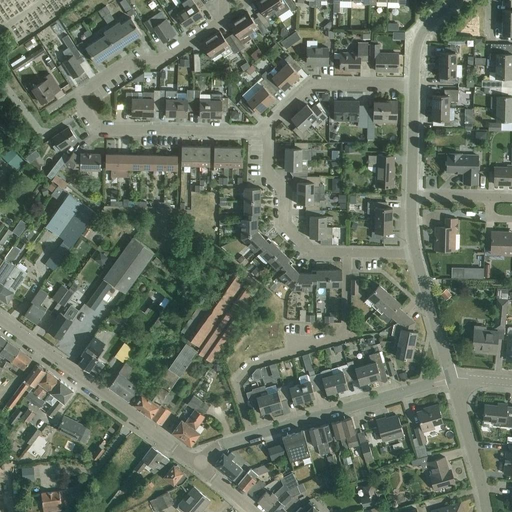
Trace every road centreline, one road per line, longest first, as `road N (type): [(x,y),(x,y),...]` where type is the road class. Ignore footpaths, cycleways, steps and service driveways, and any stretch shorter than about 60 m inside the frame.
road 1 (residential): [(224,0),(224,17),(161,59),(134,59),(82,93),(84,111),(97,129),(267,131)]
road 2 (residential): [(253,435),(238,380),(254,359),(346,331),(348,250)]
road 3 (residential): [(192,462),(0,318)]
road 4 (residential): [(253,435),(451,376)]
road 5 (residential): [(267,131),(267,171),(285,191),(283,223),(312,248),(348,250)]
road 6 (residential): [(267,131),(271,118),(319,80),(414,81)]
road 7 (residential): [(488,511),(451,376)]
road 8 (residential): [(451,376),(415,251)]
